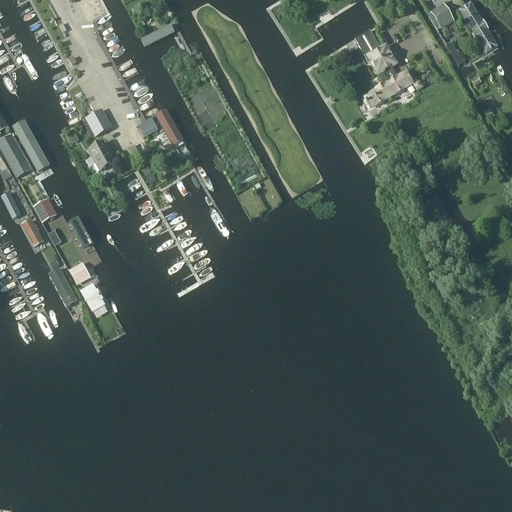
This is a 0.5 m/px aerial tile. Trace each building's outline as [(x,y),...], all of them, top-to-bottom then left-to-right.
[(497,48),(470,5),(459,12),(474,35),(473,36),(477,44),(479,43),(486,54),(497,48)] [(453,23),(450,17),(444,6),(428,16),(438,32),(453,23)] [(146,48),(176,32),(172,25),(142,41),(146,48)] [(370,32),(355,41),(366,60),(381,51),(370,32)] [(366,60),(367,62),(369,60),(378,76),(383,73),(391,68),(396,66),(386,48),(381,51),(366,60)] [(397,78),(391,68),(383,73),(389,83),(385,85),(384,84),(376,89),(377,90),(364,98),(364,97),(363,98),(370,109),(375,106),(376,107),(384,102),(383,101),(395,94),(396,95),(404,91),(403,89),(413,84),(407,73),(397,78)] [(473,85),(480,81),(476,76),(470,80),(473,85)] [(419,81),(413,86),(417,92),(423,88),(419,81)] [(165,111),(155,116),(172,147),(182,141),(165,111)] [(101,112),(86,120),(96,138),(105,133),(101,124),(107,121),(101,112)] [(152,119),(143,124),(138,127),(144,138),(158,131),(152,119)] [(23,122),(11,129),(36,174),(48,167),(23,122)] [(0,151),(16,180),(32,171),(12,136),(0,142),(0,151)] [(103,144),(89,152),(96,165),(94,167),(98,173),(114,164),(103,144)] [(10,190),(15,187),(10,178),(5,181),(10,190)] [(20,217),(9,195),(2,198),(13,220),(20,217)] [(33,209),(42,225),(56,217),(48,201),(33,209)] [(31,222),(23,226),(35,247),(43,243),(37,232),(38,231),(36,227),(34,228),(31,222)] [(83,257),(94,251),(80,225),(68,231),(83,257)] [(54,247),(60,244),(54,233),(48,237),(54,247)] [(89,279),(81,266),(68,273),(75,286),(89,279)] [(77,303),(59,271),(49,276),(66,309),(77,303)] [(98,291),(95,293),(91,288),(81,294),(92,313),(103,307),(99,302),(103,299),(98,291)]
